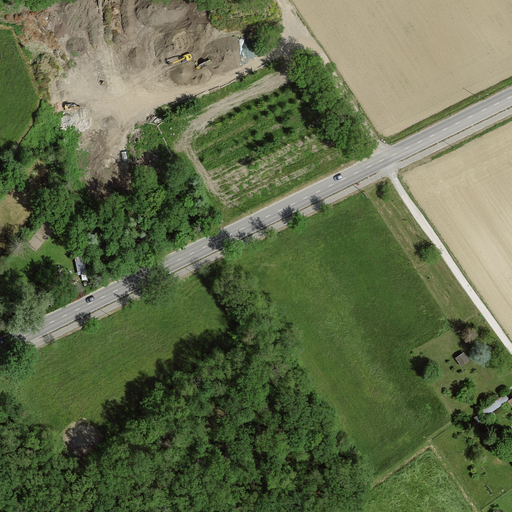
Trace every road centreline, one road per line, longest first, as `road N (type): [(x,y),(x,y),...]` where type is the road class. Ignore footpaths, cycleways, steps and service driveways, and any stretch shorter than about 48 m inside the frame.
road 1 (tertiary): [(511,96),(0,347)]
road 2 (track): [(276,0),(511,353)]
road 3 (track): [(301,37),(232,75),(146,104)]
